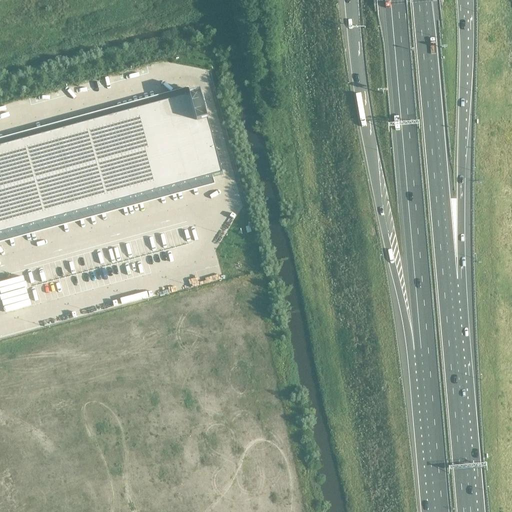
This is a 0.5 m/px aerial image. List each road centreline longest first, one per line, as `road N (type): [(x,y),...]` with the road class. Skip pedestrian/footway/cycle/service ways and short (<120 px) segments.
road 1 (unknown): [(0,117),(181,72),(189,77),(201,91),(224,182),(220,214),(201,244)]
road 2 (motorway): [(351,0),(380,221),(424,349)]
road 3 (motorway): [(393,0),(424,349)]
road 4 (motorway): [(450,279),(421,0)]
road 5 (motorway): [(450,279),(465,157),(462,0)]
road 6 (motorway): [(470,511),(450,279)]
road 7 (motorway): [(424,349),(438,511)]
